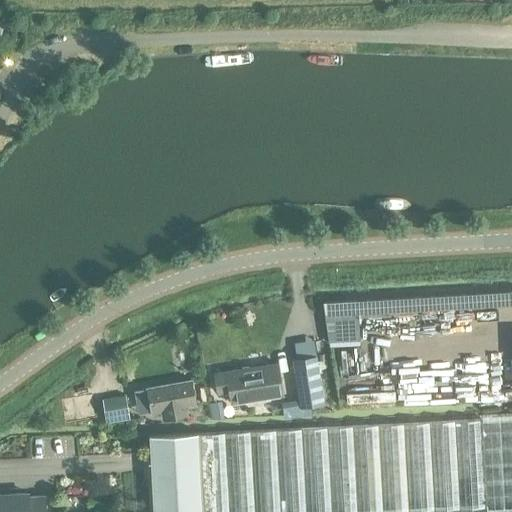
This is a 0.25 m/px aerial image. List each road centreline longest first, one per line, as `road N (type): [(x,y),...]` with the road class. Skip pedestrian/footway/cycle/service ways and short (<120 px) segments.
road 1 (unclassified): [(0,120),(25,69),(56,47),(511,39)]
road 2 (tertiary): [(0,384),(81,325),(193,274),(249,259),(511,241)]
